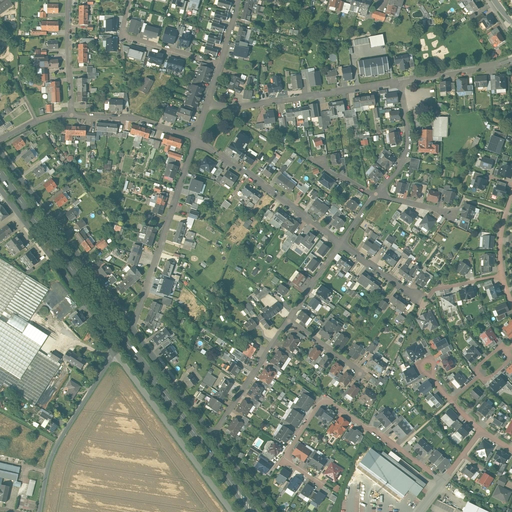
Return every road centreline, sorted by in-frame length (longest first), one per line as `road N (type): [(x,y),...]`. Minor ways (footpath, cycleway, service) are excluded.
road 1 (primary): [(0,172),(253,511)]
road 2 (residential): [(441,481),(321,396),(283,454),(319,483)]
road 3 (residential): [(130,324),(0,149)]
road 4 (residential): [(114,353),(0,188)]
road 5 (residential): [(130,324),(195,137)]
road 6 (unclassified): [(114,353),(231,511)]
road 7 (residential): [(207,108),(400,82)]
road 8 (residential): [(195,137),(340,244)]
road 9 (unclassified): [(40,511),(56,445),(114,353)]
road 10 (residential): [(214,432),(130,324)]
road 11 (residential): [(221,64),(127,35),(129,0)]
road 12 (residential): [(214,432),(288,322)]
road 13 (residential): [(70,114),(117,116),(195,137)]
road 14 (residential): [(376,194),(408,148),(400,82)]
